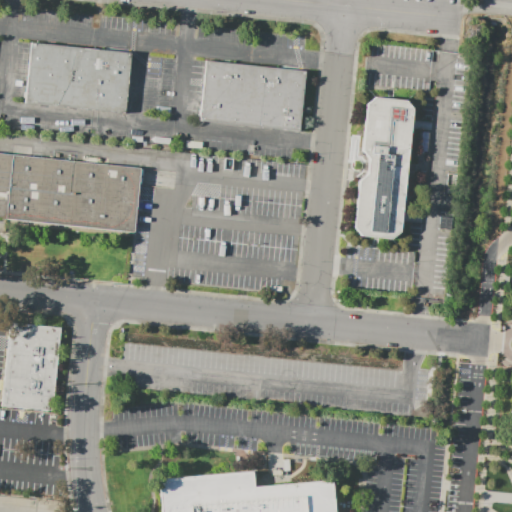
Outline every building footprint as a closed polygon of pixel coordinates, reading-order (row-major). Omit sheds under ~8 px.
[(30,44),(130,55),(123,115),(24,104),(30,44)] [(206,64),(305,73),(299,132),(200,122),(206,64)] [(368,161),(367,177),(357,185),(352,230),(360,239),(391,242),(400,235),(412,110),(405,103),(376,99),(366,107),(360,152),(368,161)] [(0,155),(139,170),(133,235),(0,220),(0,155)] [(0,407),(9,324),(60,329),(52,413),(0,407)] [(160,511),(158,479),(252,471),(253,487),(332,480),(334,511),(160,511)]
